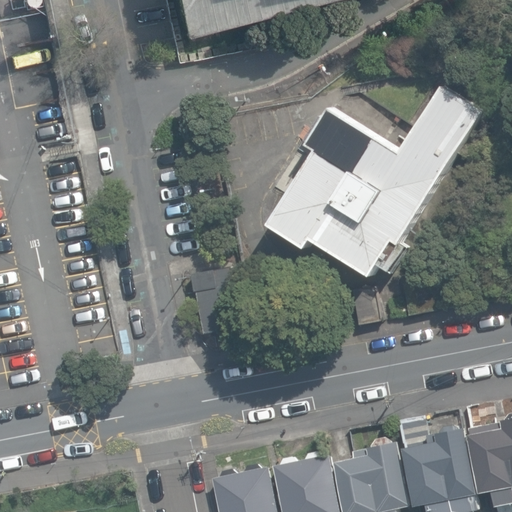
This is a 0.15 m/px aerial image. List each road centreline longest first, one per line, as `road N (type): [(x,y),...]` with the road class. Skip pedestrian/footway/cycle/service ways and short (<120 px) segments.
road 1 (tertiary): [(172,406),(511,340)]
road 2 (tertiary): [(0,440),(172,406)]
